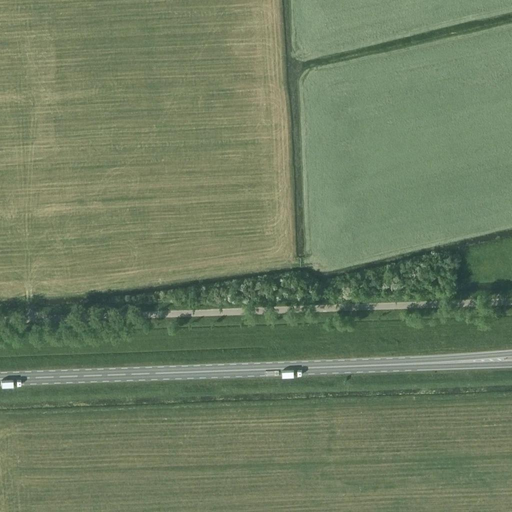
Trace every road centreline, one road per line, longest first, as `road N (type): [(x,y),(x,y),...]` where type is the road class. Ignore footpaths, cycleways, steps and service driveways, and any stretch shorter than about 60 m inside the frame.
road 1 (unclassified): [(0,319),(511,301)]
road 2 (primary): [(0,378),(437,362)]
